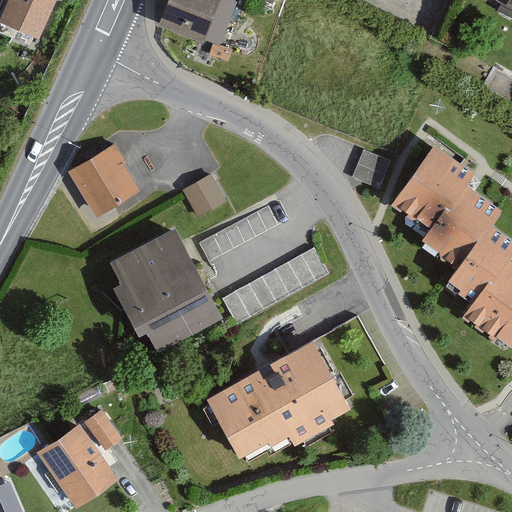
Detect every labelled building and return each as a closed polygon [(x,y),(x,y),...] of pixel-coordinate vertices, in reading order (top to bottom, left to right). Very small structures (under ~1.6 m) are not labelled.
[(60,0),(9,0),(0,22),(0,23),(41,42),(60,0)] [(225,0),(170,0),(159,27),(206,46),(225,0)] [(511,0),(489,0),(511,12),(511,0)] [(475,175),(435,148),(396,208),(432,233),(425,243),(462,267),(452,282),(476,299),(465,315),(511,346),(511,263),(509,262),(511,257),(511,239),(493,227),(503,212),(467,187),(475,175)] [(139,197),(113,151),(69,175),(95,222),(139,197)] [(390,163),(362,153),(352,181),(380,191),(390,163)] [(219,205),(208,182),(182,194),(194,217),(219,205)] [(127,226),(132,240),(170,226),(165,211),(127,226)] [(223,320),(174,232),(111,266),(121,285),(114,289),(142,340),(148,336),(159,355),(223,320)] [(326,277),(312,252),(221,303),(235,328),(326,277)] [(352,408),(314,343),(211,403),(243,458),(269,443),(273,449),(291,439),(297,449),(336,427),(332,420),(352,408)] [(122,443),(103,413),(86,424),(105,454),(122,443)] [(75,511),(120,482),(81,426),(37,456),(75,511)]
